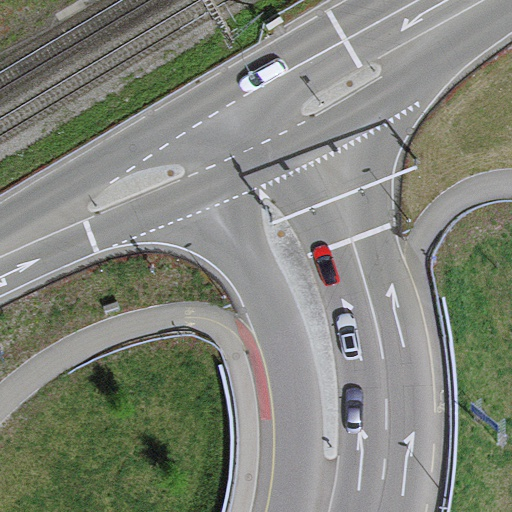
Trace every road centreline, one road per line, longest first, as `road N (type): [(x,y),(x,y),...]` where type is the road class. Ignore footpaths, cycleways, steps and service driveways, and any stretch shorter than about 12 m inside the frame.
road 1 (tertiary): [(340,511),(346,460),(337,321),(302,210),(248,112)]
road 2 (primary): [(248,112),(0,250)]
road 3 (primary): [(248,112),(446,0)]
